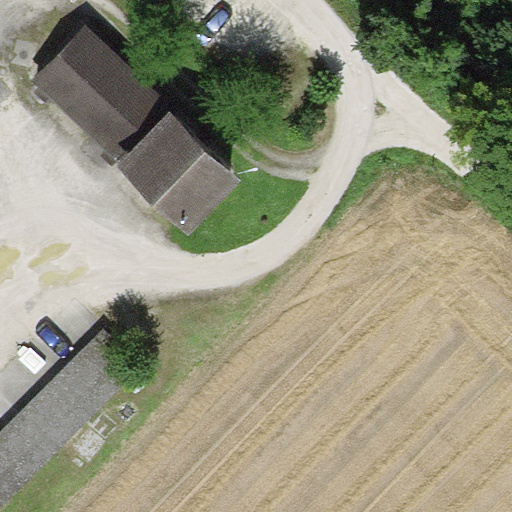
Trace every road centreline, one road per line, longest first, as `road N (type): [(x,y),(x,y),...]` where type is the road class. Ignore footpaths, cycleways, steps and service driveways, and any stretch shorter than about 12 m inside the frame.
road 1 (track): [(379,79),(325,210),(229,290),(0,290)]
road 2 (residential): [(301,0),(511,209)]
